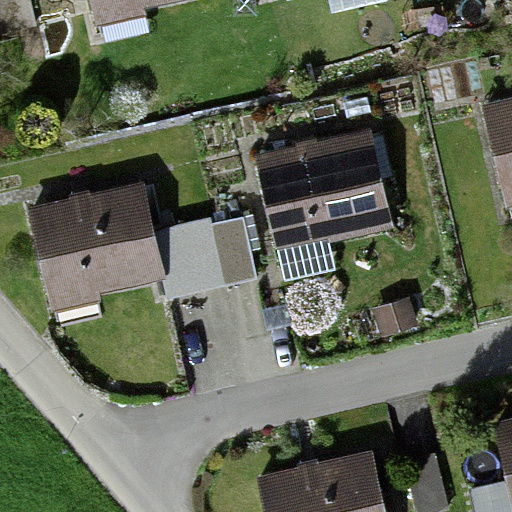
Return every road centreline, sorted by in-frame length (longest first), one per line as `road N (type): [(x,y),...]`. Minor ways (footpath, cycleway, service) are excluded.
road 1 (residential): [(126,460),(511,366)]
road 2 (residential): [(0,327),(126,460)]
